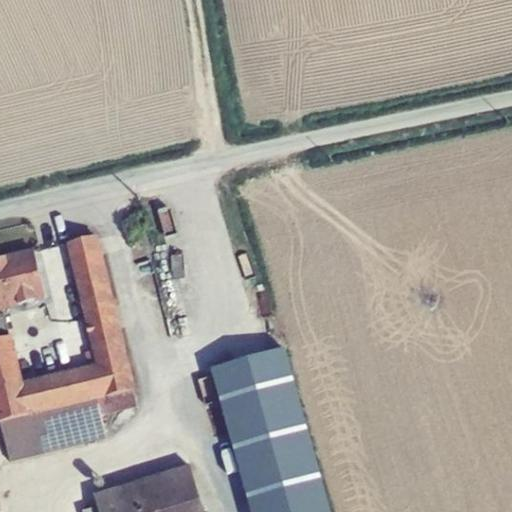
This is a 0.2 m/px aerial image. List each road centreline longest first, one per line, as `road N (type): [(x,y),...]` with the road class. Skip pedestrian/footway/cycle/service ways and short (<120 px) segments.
road 1 (unclassified): [(0,213),(511,97)]
road 2 (track): [(188,0),(215,164)]
